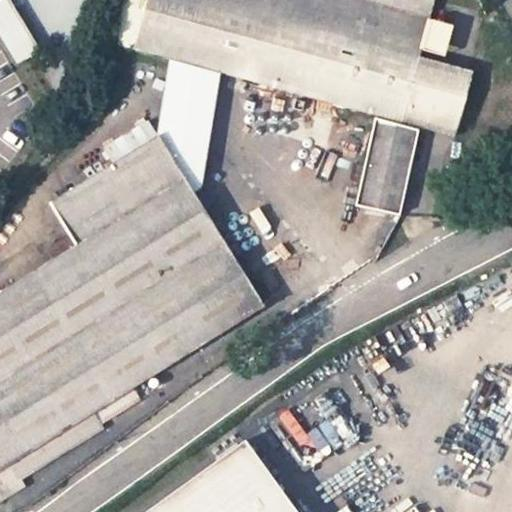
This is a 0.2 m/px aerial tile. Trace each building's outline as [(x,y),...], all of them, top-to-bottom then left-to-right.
[(0,0),(0,40),(16,66),(40,51),(8,0),(0,0)] [(145,0),(133,47),(249,80),(366,113),(402,122),(421,48),(429,22),(434,0),(145,0)] [(444,54),(451,28),(429,22),(421,48),(444,54)] [(418,131),(374,119),(355,205),(399,216),(418,131)] [(92,412),(262,307),(158,137),(49,203),(74,245),(0,291),(0,501),(20,490),(15,481),(100,428),(92,412)] [(57,227),(47,208),(36,215),(47,233),(57,227)] [(280,511),(227,441),(132,511),(280,511)]
